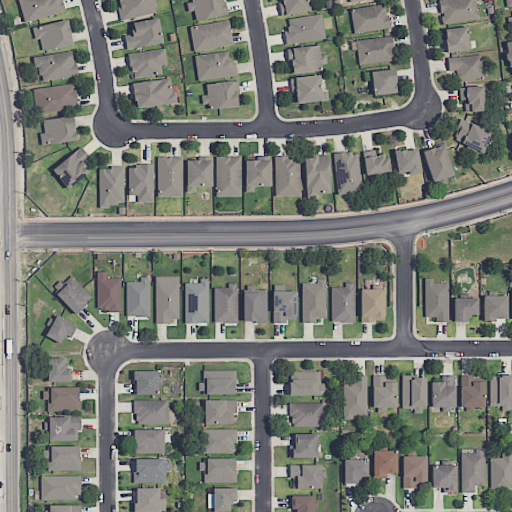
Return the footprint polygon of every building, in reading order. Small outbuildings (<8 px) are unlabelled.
[(17,0),(24,22),(64,11),(60,0),(17,0)] [(158,12),(155,0),(117,0),(120,19),(158,12)] [(195,20),(225,15),(222,0),(188,0),(190,11),(194,10),(195,20)] [(279,0),(282,15),(312,10),(309,0),(279,0)] [(477,19),(475,0),(438,0),(441,22),(477,19)] [(388,29),(386,4),(350,7),(352,32),(388,29)] [(284,29),(285,43),(325,39),(322,14),(287,17),(289,28),(284,29)] [(132,22),(134,33),(123,35),(126,50),(163,42),(158,17),(132,22)] [(32,26),(34,40),(39,38),(41,50),(72,44),(67,20),(32,26)] [(232,46),(229,21),(190,24),(192,50),(232,46)] [(445,52),(468,50),(467,27),(444,28),(445,52)] [(355,39),(357,64),(393,60),(391,36),(355,39)] [(321,71),(320,63),(326,63),(325,54),(319,55),(319,45),(288,48),(290,74),(321,71)] [(167,64),(165,48),(128,53),(131,77),(161,73),(160,65),(167,64)] [(76,76),(72,51),(34,56),(38,81),(76,76)] [(237,75),(235,59),(229,60),(228,52),(195,54),(197,78),(237,75)] [(448,56),(448,71),(456,71),(456,80),(482,79),(481,55),(448,56)] [(396,92),(394,69),(370,71),(372,95),(396,92)] [(296,103),(327,100),(327,90),(321,91),(319,74),(289,78),(291,92),(295,92),(296,103)] [(135,108),(177,102),(175,92),(172,93),(170,78),(132,83),(135,108)] [(206,82),(206,95),(201,95),(202,107),(238,106),(237,81),(206,82)] [(76,108),(74,84),(33,88),(35,113),(76,108)] [(459,87),(459,99),(464,99),(465,112),(483,111),(482,86),(459,87)] [(40,144),(75,141),(72,116),(42,119),(43,132),(39,133),(40,144)] [(482,153),(492,132),(461,118),(451,139),(482,153)] [(452,176),(445,145),(423,150),(430,181),(452,176)] [(87,173),(81,165),(90,159),(80,146),(51,169),(67,189),(87,173)] [(393,151),(398,175),(421,171),(416,147),(393,151)] [(375,155),(374,150),(361,151),(365,175),(389,172),(386,153),(375,155)] [(336,193),(360,192),(358,152),(334,153),(336,193)] [(305,194),(330,193),(329,155),(304,156),(305,194)] [(158,197),(183,196),(182,156),(157,157),(158,197)] [(216,196),(241,196),(241,156),(215,156),(216,196)] [(274,196),(300,195),(299,157),(274,158),(274,196)] [(212,186),(211,160),(186,160),(186,192),(196,192),(196,186),(212,186)] [(245,160),(244,185),(270,185),(270,160),(245,160)] [(153,164),(136,163),(136,168),(128,168),(128,195),(137,195),(137,201),(153,202),(153,164)] [(123,167),(98,168),(99,205),(124,204),(123,167)] [(120,278),(107,277),(107,272),(97,272),(96,312),(120,312),(120,278)] [(53,290),(74,313),(91,297),(70,274),(53,290)] [(179,276),(155,276),(155,324),(168,324),(168,318),(179,318),(179,276)] [(149,316),(149,277),(140,277),(140,281),(126,282),(126,316),(149,316)] [(185,283),(184,322),(208,323),(208,278),(199,278),(199,283),(185,283)] [(325,318),(325,279),(316,278),(316,283),(301,283),(301,322),(315,322),(315,318),(325,318)] [(435,322),(448,321),(448,282),(432,282),(432,278),(424,278),(425,316),(435,316),(435,322)] [(237,323),(237,283),(227,282),(227,288),(214,287),(213,322),(237,323)] [(331,287),(330,321),(354,322),(354,282),(344,282),(344,287),(331,287)] [(384,288),(360,289),(360,321),(384,321),(384,288)] [(296,321),(295,290),(272,291),(272,321),(296,321)] [(267,322),(267,291),(243,291),(243,321),(267,322)] [(506,319),(506,295),(483,295),(482,319),(506,319)] [(477,297),(454,298),(454,321),(468,321),(467,315),(477,315),(477,297)] [(45,336),(59,343),(63,336),(70,339),(77,325),(55,314),(45,336)] [(47,382),(70,381),(70,368),(64,368),(64,357),(47,358),(47,382)] [(157,370),(133,371),(134,395),(157,394),(157,370)] [(235,370),(202,370),(203,382),(198,382),(198,394),(235,393),(235,370)] [(289,394),(324,395),(324,383),(319,383),(319,371),(290,371),(289,394)] [(455,374),(439,374),(439,382),(431,382),(430,407),(454,407),(455,374)] [(484,382),(472,381),(472,375),(460,374),(459,407),(484,407),(484,382)] [(511,410),(511,374),(489,374),(488,405),(500,406),(500,410),(511,410)] [(367,418),(366,375),(352,375),(352,383),(342,383),(342,418),(367,418)] [(396,381),(386,382),(386,375),(372,375),(372,408),(396,407),(396,381)] [(425,376),(401,376),(402,408),(413,408),(413,413),(425,413),(425,376)] [(79,388),(42,387),(42,399),(47,399),(47,410),(79,410),(79,388)] [(234,399),(203,400),(204,424),(235,423),(234,399)] [(167,400),(134,400),(133,422),(167,423),(167,400)] [(322,402),(289,403),(290,427),(323,426),(322,402)] [(48,441),(79,440),(79,416),(48,417),(48,441)] [(202,429),(202,451),(235,452),(236,429),(202,429)] [(133,452),(164,452),(164,443),(168,443),(169,430),(133,430),(133,452)] [(290,458),(317,457),(316,433),(294,434),(294,444),(290,444),(290,458)] [(46,470),(80,470),(79,445),(46,446),(46,470)] [(484,485),(484,448),(459,449),(460,492),(474,492),(474,485),(484,485)] [(386,477),(386,472),(397,471),(396,450),(372,450),(373,478),(386,477)] [(511,451),(501,451),(501,458),(490,458),(490,491),(511,490),(511,451)] [(401,487),(426,487),(426,455),(402,455),(401,487)] [(133,459),(133,482),(166,482),(165,470),(170,470),(170,459),(133,459)] [(235,459),(199,459),(198,470),(203,470),(203,481),(235,482),(235,459)] [(344,483),(358,483),(358,476),(367,476),(367,459),(343,459),(344,483)] [(321,488),(321,464),(289,464),(289,477),(292,477),(292,488),(321,488)] [(455,465),(432,465),(432,487),(443,487),(443,492),(455,492),(455,465)] [(40,499),(79,498),(79,475),(40,476),(40,499)] [(164,487),(134,488),(134,511),(146,511),(165,511),(164,487)] [(230,511),(230,502),(235,502),(236,488),(210,487),(209,510),(230,511)] [(313,511),(313,495),(290,495),(290,509),(296,509),(296,511),(313,511)]
